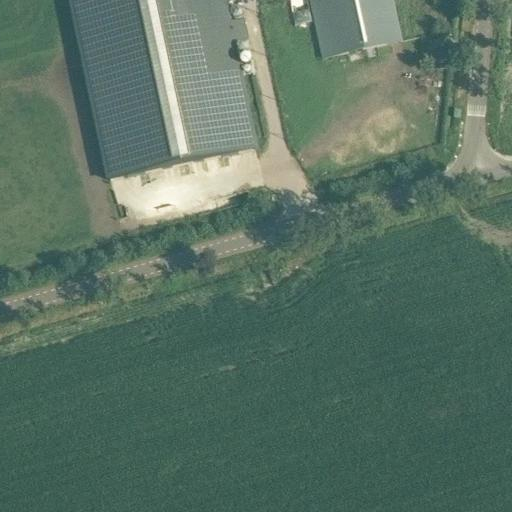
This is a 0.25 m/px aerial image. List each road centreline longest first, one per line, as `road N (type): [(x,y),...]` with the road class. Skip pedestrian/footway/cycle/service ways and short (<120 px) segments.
road 1 (unclassified): [(0,314),(479,178)]
road 2 (unclassified): [(479,178),(472,128),(480,0)]
